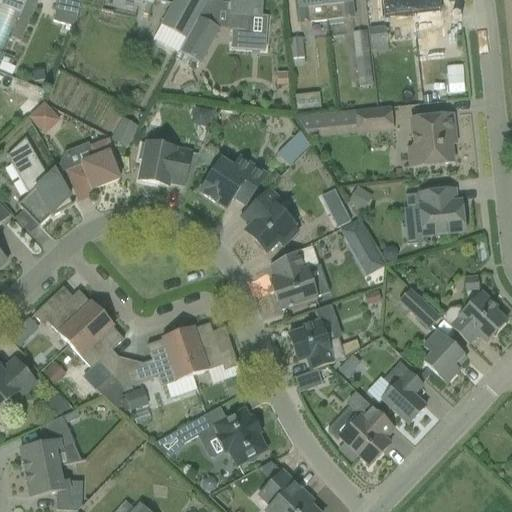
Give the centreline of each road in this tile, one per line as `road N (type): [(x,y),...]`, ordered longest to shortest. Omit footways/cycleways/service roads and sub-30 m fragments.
road 1 (residential): [(367,511),(328,479),(283,413),(241,295)]
road 2 (residential): [(511,219),(484,0)]
road 3 (residential): [(241,295),(213,250),(162,223),(110,226),(66,252)]
road 4 (residential): [(241,295),(138,329),(66,252)]
road 5 (residential): [(382,511),(511,373)]
